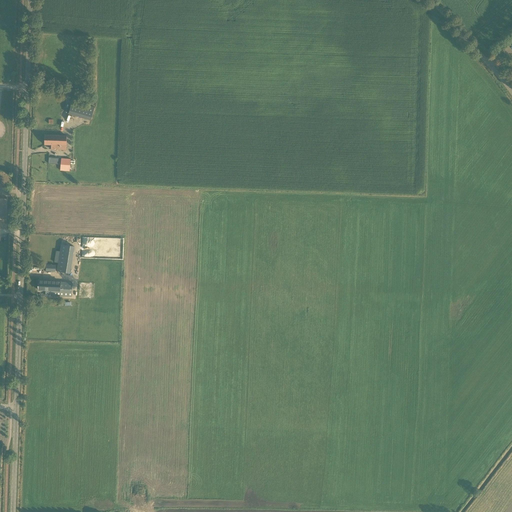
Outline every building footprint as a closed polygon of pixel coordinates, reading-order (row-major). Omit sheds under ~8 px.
[(69,113),(73,115),(91,120),(95,108),(72,101),(69,113)] [(51,149),(67,150),(67,136),(45,135),(44,145),(51,145),(51,149)] [(60,171),(69,171),(70,159),(61,158),(60,171)] [(105,247),(81,243),(80,248),(92,250),(91,258),(103,260),(105,247)] [(57,271),(70,274),(75,246),(61,244),(60,251),(56,251),(54,262),(58,263),(57,271)] [(45,295),(50,295),(72,296),(72,282),(39,281),(38,290),(45,291),(45,295)] [(87,288),(87,296),(102,296),(102,288),(87,288)]
